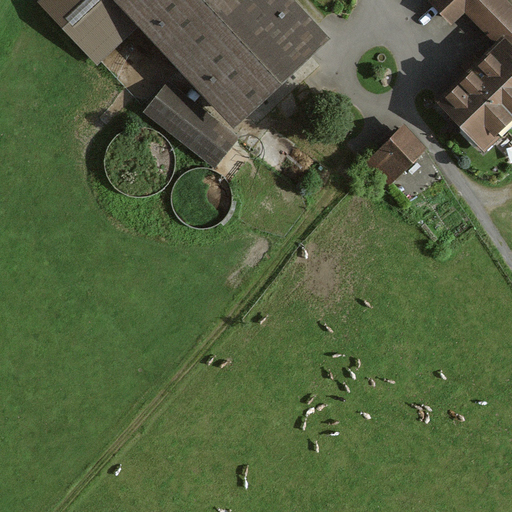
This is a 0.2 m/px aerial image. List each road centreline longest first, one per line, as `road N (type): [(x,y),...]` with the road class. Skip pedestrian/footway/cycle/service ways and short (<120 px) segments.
road 1 (track): [(407,100),(350,154),(205,344),(57,511)]
road 2 (track): [(407,100),(511,261)]
